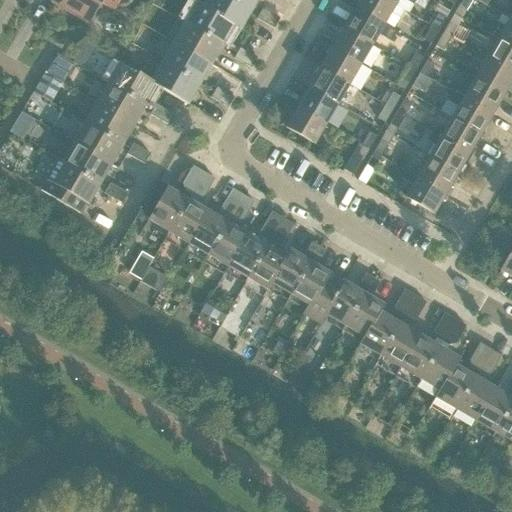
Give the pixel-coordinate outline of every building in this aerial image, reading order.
[(71,14),(78,0),(52,0),(51,2),(71,14)] [(78,0),(71,14),(90,25),(104,0),(109,0),(118,5),(121,0),(78,0)] [(161,0),(157,0),(154,5),(162,9),(166,2),(161,0)] [(241,31),(253,10),(235,0),(208,0),(204,7),(204,8),(235,26),(234,27),(241,31)] [(235,0),(253,10),(259,0),(235,0)] [(361,0),(356,8),(356,9),(385,27),(386,25),(393,13),(401,18),(405,11),(397,6),(385,0),(361,0)] [(385,0),(397,6),(405,11),(409,14),(417,0),(385,0)] [(467,11),(473,0),(463,0),(459,7),(467,11)] [(488,0),(495,0),(499,1),(499,0),(478,0),(477,5),(485,8),(488,0)] [(204,8),(204,7),(197,3),(185,23),(223,45),(234,27),(235,26),(204,8)] [(511,21),(511,9),(507,7),(502,15),(510,20),(511,21)] [(266,24),(272,14),(263,9),(257,19),(266,24)] [(398,32),(386,25),(385,27),(356,9),(344,29),(373,47),(380,35),(393,42),(398,32)] [(275,29),(281,19),(272,14),(266,24),(275,29)] [(432,27),(440,32),(447,18),(439,14),(432,27)] [(502,15),(498,22),(506,27),(499,39),(499,40),(511,47),(511,21),(510,20),(502,15)] [(444,34),(452,39),(459,25),(452,21),(444,34)] [(212,65),(223,45),(185,23),(174,43),(212,65)] [(432,44),(440,32),(432,27),(425,40),(432,44)] [(362,66),(373,47),(344,29),(333,49),(362,66)] [(445,51),(452,39),(444,34),(437,46),(445,51)] [(511,74),(511,47),(499,40),(487,60),(511,74)] [(201,85),(212,65),(174,43),(163,63),(201,85)] [(86,44),(75,63),(76,64),(85,69),(97,50),(86,44)] [(243,64),(249,53),(240,48),(234,59),(243,64)] [(350,86),(362,66),(333,49),(321,69),(350,86)] [(252,68),(258,58),(249,53),(243,64),(252,68)] [(409,67),(416,72),(425,58),(417,54),(409,67)] [(76,64),(75,63),(60,55),(48,75),(55,78),(64,84),(65,84),(76,64)] [(120,63),(120,64),(114,60),(101,81),(108,85),(108,84),(146,106),(157,87),(154,86),(155,85),(154,84),(155,83),(152,81),(120,63)] [(420,74),(428,79),(437,65),(429,60),(420,74)] [(504,97),(511,82),(511,74),(487,60),(475,80),(504,97)] [(188,105),(201,85),(163,63),(152,81),(155,83),(154,84),(155,85),(154,86),(157,87),(188,105)] [(409,84),(416,72),(409,67),(404,76),(402,79),(409,84)] [(339,106),(350,86),(321,69),(310,88),(339,106)] [(379,89),(390,94),(398,76),(387,71),(379,89)] [(47,74),(35,94),(43,99),(55,78),(48,75),(47,74)] [(414,86),(413,87),(425,94),(432,81),(428,79),(420,74),(414,86)] [(492,117),(504,97),(475,80),(469,90),(457,83),(451,93),(492,117)] [(135,126),(146,106),(108,84),(108,85),(97,104),(135,126)] [(220,103),(226,93),(217,88),(211,98),(220,103)] [(327,125),(339,106),(310,88),(298,108),(327,125)] [(229,108),(235,98),(226,93),(220,103),(229,108)] [(385,107),(393,112),(401,97),(394,93),(385,107)] [(481,137),(492,117),(451,93),(447,100),(459,107),(452,120),(481,137)] [(405,119),(406,117),(413,104),(406,100),(397,114),(405,119)] [(32,101),(25,112),(32,116),(39,105),(32,101)] [(124,146),(135,126),(97,104),(85,123),(124,146)] [(159,120),(165,110),(157,105),(151,115),(159,120)] [(387,123),(393,112),(385,107),(379,118),(387,123)] [(315,146),(327,125),(298,108),(286,129),(315,146)] [(168,125),(174,115),(165,110),(159,120),(168,125)] [(410,120),(406,117),(405,119),(397,114),(391,125),(398,129),(400,128),(404,130),(410,120)] [(469,156),(481,137),(452,120),(445,131),(440,127),(435,129),(432,134),(469,156)] [(112,165),(124,146),(85,123),(74,143),(112,165)] [(425,157),(430,149),(399,130),(388,149),(397,154),(403,144),(425,157)] [(359,144),(370,151),(378,137),(371,132),(363,144),(360,143),(359,144)] [(457,176),(469,156),(432,134),(428,142),(436,146),(429,159),(457,176)] [(374,154),(382,158),(390,143),(383,139),(374,154)] [(101,185),(112,165),(74,143),(63,163),(101,185)] [(136,160),(142,149),(134,144),(128,155),(136,160)] [(355,176),(370,151),(359,144),(344,169),(355,176)] [(145,165),(151,154),(142,149),(136,160),(145,165)] [(376,169),(382,158),(374,154),(368,165),(376,169)] [(63,163),(56,159),(39,190),(78,213),(84,203),(89,206),(101,185),(63,163)] [(446,196),(457,176),(429,159),(417,179),(446,196)] [(186,192),(192,196),(205,173),(194,167),(191,172),(184,184),(186,192)] [(183,173),(178,181),(184,184),(191,172),(188,170),(183,173)] [(434,216),(446,196),(417,179),(405,172),(401,179),(413,187),(405,199),(434,216)] [(206,197),(216,180),(205,173),(192,196),(198,199),(206,197)] [(157,183),(139,215),(150,221),(149,222),(169,234),(189,201),(178,195),(157,183)] [(113,199),(119,189),(111,184),(105,194),(113,199)] [(122,204),(128,194),(119,189),(113,199),(122,204)] [(231,219),(245,196),(233,190),(223,207),(225,215),(231,219)] [(245,220),(255,202),(245,196),(231,219),(237,222),(245,220)] [(189,246),(208,213),(189,201),(169,234),(189,246)] [(208,213),(189,246),(209,257),(228,224),(231,219),(225,215),(223,207),(217,217),(208,213)] [(271,241),(284,219),(273,213),(263,230),(263,232),(265,238),(271,241)] [(285,243),(295,225),(284,219),(271,241),(277,245),(283,243),(285,243)] [(228,269),(248,235),(228,224),(209,257),(228,269)] [(248,235),(228,269),(248,280),(267,247),(271,241),(265,238),(263,232),(258,241),(248,235)] [(267,247),(248,280),(268,292),(272,286),(271,285),(287,258),(286,258),(278,253),(283,243),(277,245),(271,241),(267,247)] [(314,258),(320,248),(312,243),(307,251),(309,255),(314,258)] [(503,267),(511,252),(498,244),(489,259),(503,267)] [(322,260),(327,252),(320,248),(314,258),(318,260),(322,260)] [(143,252),(138,261),(139,265),(148,270),(155,259),(143,252)] [(291,297),(310,264),(289,252),(286,258),(287,258),(271,285),(272,286),(291,297)] [(511,252),(501,272),(511,278),(511,252)] [(331,277),(329,275),(310,264),(291,297),(309,308),(310,309),(328,279),(329,280),(331,277)] [(369,290),(375,279),(368,275),(363,283),(364,287),(369,290)] [(344,288),(343,288),(329,280),(328,279),(310,309),(309,308),(305,316),(322,326),(327,318),(326,318),(344,288)] [(378,292),(383,284),(375,279),(369,290),(374,293),(378,292)] [(365,296),(346,285),(345,284),(343,288),(344,288),(326,318),(327,318),(346,329),(365,296)] [(365,296),(346,329),(364,340),(365,341),(381,314),(382,315),(386,308),(373,301),(378,292),(374,293),(369,290),(365,296)] [(404,320),(417,297),(406,290),(396,308),(398,316),(404,320)] [(418,321),(428,303),(417,297),(404,320),(410,323),(418,321)] [(292,314),(284,328),(295,335),(304,322),(292,314)] [(401,325),(382,315),(381,314),(365,341),(364,340),(360,347),(381,359),(401,325)] [(444,343),(458,320),(446,314),(436,331),(438,340),(444,343)] [(458,345),(469,327),(458,320),(444,343),(450,347),(458,345)] [(229,322),(221,336),(237,346),(245,332),(229,322)] [(252,335),(257,327),(250,323),(246,331),(252,335)] [(401,371),(421,337),(401,325),(381,359),(401,371)] [(421,383),(441,349),(421,337),(401,371),(421,383)] [(288,342),(281,338),(273,352),(280,356),(288,342)] [(479,374),(493,351),(481,344),(471,362),(473,370),(479,374)] [(288,345),(284,352),(291,357),(295,349),(288,345)] [(457,367),(458,368),(462,361),(441,349),(421,383),(440,394),(441,394),(457,367)] [(493,375),(504,357),(493,351),(479,374),(485,377),(493,375)] [(314,364),(308,374),(316,379),(322,369),(314,364)] [(476,378),(458,368),(457,367),(441,394),(440,394),(437,399),(457,411),(476,378)] [(476,422),(495,389),(476,378),(457,411),(476,422)] [(495,433),(511,404),(511,399),(495,389),(476,422),(495,433)] [(511,404),(495,433),(511,442),(511,404)] [(492,470),(498,474),(502,469),(495,465),(492,470)]
